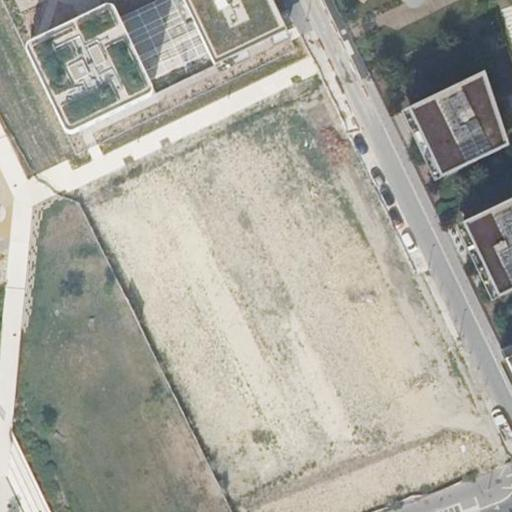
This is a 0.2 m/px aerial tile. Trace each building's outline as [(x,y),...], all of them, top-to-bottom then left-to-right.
[(171,0),(122,23),(114,7),(25,49),(68,138),(156,96),(140,61),(199,33),(215,68),(288,33),(272,0),(171,0)] [(451,173),(497,151),(508,145),(484,73),(408,109),(442,178),(451,173)] [(224,145),(126,185),(228,434),(270,417),(307,507),(366,484),(326,385),(322,386),(224,145)] [(360,175),(334,187),(375,274),(400,261),(360,175)] [(511,199),(463,223),(497,295),(511,287),(511,199)] [(511,340),(497,341),(511,372),(511,340)] [(491,441),(447,455),(443,442),(429,447),(424,430),(411,434),(435,511),(436,511),(473,500),(469,487),(502,476),(491,441)] [(200,511),(235,511),(204,440),(175,453),(200,511)]
